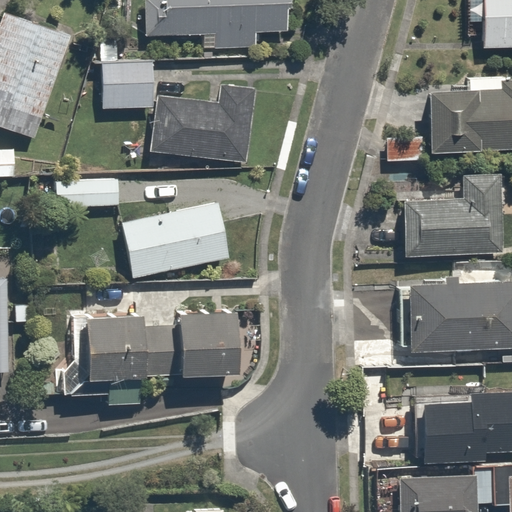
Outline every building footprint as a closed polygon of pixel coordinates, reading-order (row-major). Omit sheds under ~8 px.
[(145,0),(146,26),(203,26),(203,44),(245,44),(245,26),(283,26),(282,0),(145,0)] [(511,0),(472,0),(473,38),(511,37),(511,0)] [(53,22),(0,7),(0,120),(24,127),(53,22)] [(136,49),(88,55),(95,106),(143,100),(136,49)] [(500,82),(421,81),(420,142),(511,143),(511,67),(500,67),(500,82)] [(213,94),(151,84),(140,148),(234,164),(248,82),(216,77),(213,94)] [(9,138),(0,138),(0,174),(9,174),(9,138)] [(453,184),(398,187),(402,249),(495,243),(490,162),(452,164),(453,184)] [(113,172),(47,178),(49,203),(115,197),(113,172)] [(213,198),(111,219),(123,277),(225,257),(213,198)] [(0,264),(0,360),(8,360),(9,265),(0,264)] [(511,274),(396,276),(397,346),(511,344),(511,274)] [(129,293),(69,300),(78,370),(138,362),(129,293)] [(231,300),(158,306),(163,365),(236,359),(231,300)] [(511,382),(411,387),(414,444),(511,439),(511,382)] [(471,511),(471,467),(399,467),(399,511),(471,511)] [(511,511),(511,467),(499,468),(500,511),(511,511)] [(176,511),(225,511),(225,501),(177,500),(176,511)]
